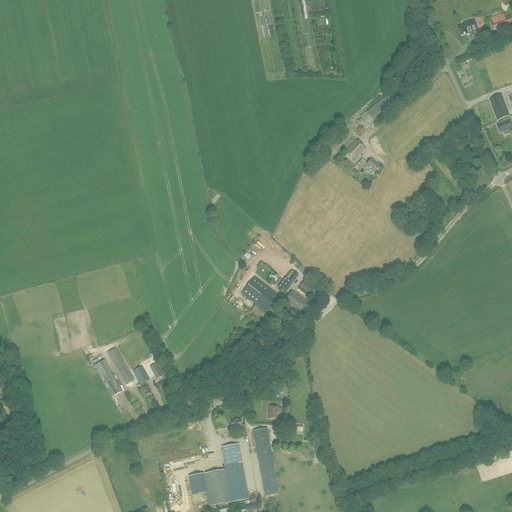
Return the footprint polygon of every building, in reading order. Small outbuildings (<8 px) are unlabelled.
[(511,15),(496,22),(499,30),(497,31),(498,33),(502,31),(501,29),(511,24),(511,15)] [(463,26),(458,28),(461,35),(466,33),(467,35),(478,30),(474,20),(463,24),(463,26)] [(511,71),(478,83),(481,93),(511,82),(511,71)] [(363,116),(357,121),(363,128),(373,120),(375,123),(400,105),(389,93),(362,115),(363,116)] [(496,125),(500,134),(511,129),(511,128),(499,96),(489,100),(497,121),(498,121),(499,124),(496,125)] [(362,135),(365,132),(364,128),(363,128),(360,127),(356,130),(357,134),(362,135)] [(336,137),(327,146),(333,151),(341,143),(336,137)] [(366,148),(356,139),(344,153),(353,162),(366,148)] [(327,146),(321,152),(328,159),(334,153),(327,146)] [(372,175),(374,173),(379,167),(374,163),(375,162),(372,159),(367,164),(364,161),(359,166),(364,171),(365,169),(372,175)] [(301,266),(297,270),(302,274),(304,275),(308,272),(301,266)] [(286,292),(299,276),(291,270),(285,277),(285,276),(278,286),(286,292)] [(273,283),(278,280),(278,275),(274,273),(269,275),(269,280),(273,283)] [(255,277),(242,294),(267,313),(279,296),(255,277)] [(304,282),(300,287),(309,294),(313,289),(304,282)] [(296,309),(299,311),(301,313),(308,303),(292,291),(285,300),(296,309)] [(295,308),(293,310),(289,316),(294,320),(299,315),(297,313),(299,311),(296,309),(295,308)] [(268,318),(261,323),(265,329),(267,327),(269,330),(274,326),(268,318)] [(133,348),(135,351),(138,349),(143,360),(147,358),(140,345),(133,348)] [(116,348),(108,353),(126,385),(134,381),(116,348)] [(122,392),(111,372),(104,361),(94,366),(111,398),(122,392)] [(156,364),(151,368),(157,379),(163,376),(156,364)] [(144,371),(136,375),(141,384),(139,385),(142,389),(146,396),(152,393),(149,388),(148,386),(147,386),(145,382),(149,380),(144,371)] [(0,392),(13,389),(10,379),(1,381),(2,382),(0,382),(0,392)] [(270,407),(269,419),(277,420),(278,413),(282,413),(282,416),(287,417),(287,409),(282,408),(282,409),(278,409),(278,408),(270,407)] [(231,420),(232,428),(239,427),(241,437),(247,436),(245,425),(241,425),(241,419),(231,420)] [(268,429),(254,432),(256,443),(258,453),(272,451),(268,429)] [(205,474),(211,506),(249,499),(239,445),(222,448),(226,470),(205,474)] [(247,511),(259,509),(258,502),(246,504),(247,511)]
